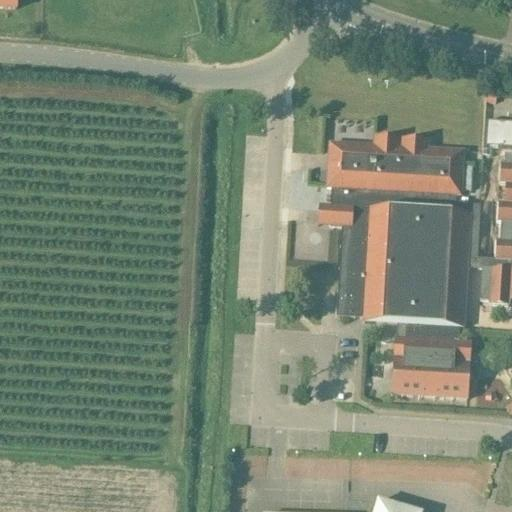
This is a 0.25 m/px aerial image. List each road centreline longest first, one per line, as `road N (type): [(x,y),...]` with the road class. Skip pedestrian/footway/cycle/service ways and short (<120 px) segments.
road 1 (unclassified): [(511,439),(266,423),(278,142),(267,73)]
road 2 (tertiary): [(0,50),(198,78),(267,73)]
road 3 (secondary): [(511,58),(427,42),(326,1)]
